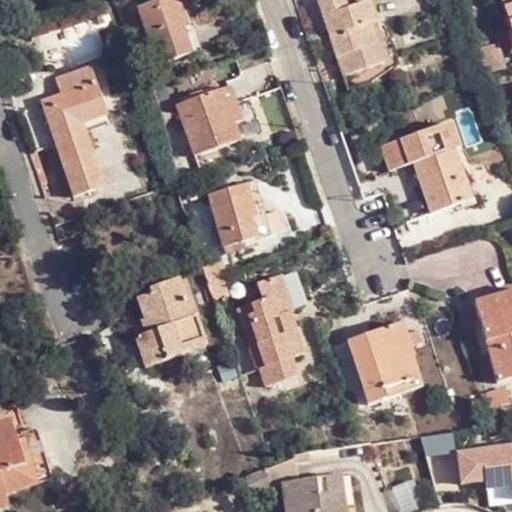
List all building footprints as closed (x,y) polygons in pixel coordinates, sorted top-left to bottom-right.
[(176,0),(158,0),(137,7),(156,66),(187,55),(181,32),(185,30),(176,0)] [(347,8),(344,0),(317,0),(340,77),(381,62),(370,23),(373,21),(368,2),(362,5),(347,8)] [(360,0),(344,0),(347,8),(362,5),(360,0)] [(511,0),(501,0),(511,37),(511,0)] [(379,20),(373,21),(370,23),(381,62),(391,59),(379,20)] [(393,68),(391,59),(381,62),(340,77),(345,92),(371,86),(393,68)] [(55,118),(47,122),(74,199),(99,190),(76,120),(105,109),(92,67),(55,80),(60,95),(49,99),(55,118)] [(230,87),(220,92),(231,125),(241,121),(230,87)] [(231,125),(220,92),(177,107),(193,159),(236,143),(231,125)] [(40,103),(47,122),(55,118),(49,99),(40,103)] [(403,156),(406,166),(411,165),(430,218),(469,205),(451,152),(457,150),(457,147),(453,133),(449,121),(405,136),(397,138),(403,156)] [(388,172),(394,170),(406,166),(403,156),(397,138),(378,144),(388,172)] [(246,189),(208,200),(223,259),(246,254),(242,245),(267,239),(262,218),(253,220),(246,189)] [(216,278),(207,281),(215,302),(231,296),(223,276),(216,278)] [(282,348),(301,341),(292,314),(296,312),(285,277),(258,287),(263,301),(237,309),(244,331),(251,329),(265,366),(260,368),(267,389),(298,378),(291,359),(287,361),(282,348)] [(148,298),(135,304),(147,336),(134,341),(145,372),(207,349),(195,322),(201,319),(185,280),(146,293),(148,298)] [(511,292),(473,304),(496,383),(511,377),(511,292)] [(396,329),(343,345),(364,408),(418,390),(396,329)] [(305,354),(301,341),(282,348),(287,361),(291,359),(305,354)] [(0,495),(6,494),(3,482),(50,467),(35,420),(31,417),(12,423),(8,411),(0,412),(0,495)] [(511,447),(455,454),(459,484),(484,482),(485,491),(511,487),(511,447)] [(355,511),(350,473),(282,483),(286,511),(355,511)]
